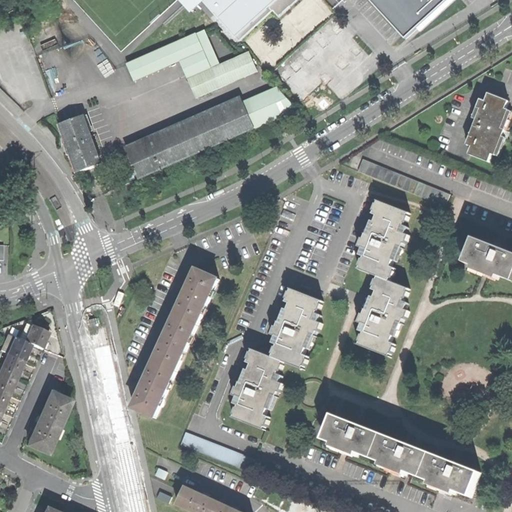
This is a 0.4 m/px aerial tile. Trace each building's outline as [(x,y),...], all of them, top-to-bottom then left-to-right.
[(180,0),(180,1),(190,12),(204,0),(241,41),(274,11),(279,17),(297,0),(180,0)] [(370,0),(404,37),(445,0),(370,0)] [(206,30),(127,64),(134,82),(181,61),(197,99),(258,72),(250,52),(221,65),(206,30)] [(471,154),(490,162),(493,154),(496,156),(501,144),(506,130),(503,129),(511,110),(508,109),(511,101),(490,93),(487,101),(485,100),(475,126),(479,128),(472,146),(474,147),(471,154)] [(129,153),(140,177),(256,127),(245,102),(129,153)] [(71,149),(80,172),(102,164),(84,115),(61,124),(71,149)] [(364,159),(359,171),(445,206),(450,193),(364,159)] [(117,181),(120,187),(131,182),(128,177),(117,181)] [(409,212),(380,201),(378,204),(376,204),(374,210),(376,211),(375,214),(379,216),(377,221),(371,235),(367,234),(365,239),(363,238),(360,246),(363,248),(368,250),(366,257),(365,259),(363,259),(360,265),(362,266),(361,269),(379,276),(391,281),(392,277),(394,278),(396,272),(395,271),(396,268),(392,266),(394,260),(400,246),(403,248),(405,243),(407,244),(411,235),(407,234),(402,232),(405,225),(406,222),(408,223),(410,217),(408,216),(409,212)] [(370,226),(367,234),(371,235),(377,221),(372,220),(370,226)] [(500,275),(511,279),(511,253),(500,249),(501,246),(497,244),(493,242),(492,245),(474,239),(466,262),(475,265),(473,270),(498,279),(500,275)] [(398,262),(403,248),(400,246),(394,260),(398,262)] [(221,279),(199,269),(187,294),(177,315),(200,325),(221,279)] [(409,288),(391,281),(379,276),(378,280),(376,279),(374,285),(376,286),(375,289),(379,290),(376,297),(371,311),(367,309),(365,315),(363,314),(359,322),(363,324),(368,326),(366,332),(365,335),(363,335),(360,341),(363,342),(361,345),(391,357),(392,353),(394,353),(396,347),(394,347),(395,343),(392,342),(394,336),(399,323),(403,324),(405,319),(407,320),(410,311),(407,309),(402,307),(404,301),(406,298),(407,298),(410,292),(408,291),(409,288)] [(322,301),(292,289),(291,292),(289,291),(286,298),(288,298),(287,301),(291,303),(289,309),(283,323),(279,322),(277,327),(275,326),(272,334),(275,336),(281,338),(278,345),(277,348),(275,347),(271,356),(284,361),(303,368),(304,366),(306,367),(309,360),(307,360),(308,356),(305,354),(307,349),(312,334),(316,336),(318,331),(320,332),(323,323),(320,322),(314,320),(317,313),(318,310),(320,311),(323,305),(320,304),(322,301)] [(369,303),(367,309),(371,311),(376,297),(372,296),(369,303)] [(282,315),(279,322),(283,323),(289,309),(284,308),(282,315)] [(323,315),(317,313),(314,320),(320,322),(323,315)] [(178,372),(200,325),(177,315),(167,337),(156,362),(178,372)] [(398,337),(403,324),(399,323),(394,336),(398,337)] [(32,326),(29,332),(25,342),(31,345),(41,350),(45,341),(49,333),(32,326)] [(20,337),(15,335),(14,338),(25,342),(29,332),(24,329),(20,337)] [(2,349),(8,352),(14,338),(15,335),(9,333),(2,349)] [(312,334),(307,349),(310,350),(316,336),(312,334)] [(273,343),(278,345),(281,338),(275,336),(273,343)] [(8,352),(7,354),(24,362),(28,352),(31,345),(25,342),(14,338),(8,352)] [(283,364),(284,361),(271,356),(254,349),(252,353),(251,353),(248,359),(250,360),(249,363),(252,365),(250,370),(245,384),(241,383),(239,388),(237,387),(235,391),(234,395),(237,396),(242,398),(239,405),(238,409),(236,408),(234,414),(236,415),(235,418),(264,429),(266,426),(268,426),(270,421),(268,420),(270,416),(266,415),(269,409),(273,396),(277,397),(279,392),(281,393),(284,384),(281,383),(276,381),(278,374),(280,371),(282,372),(284,365),(283,364)] [(0,369),(0,370),(17,378),(21,369),(24,362),(7,354),(2,364),(0,369)] [(157,418),(178,372),(156,362),(146,384),(135,408),(157,418)] [(247,369),(241,383),(245,384),(250,370),(247,369)] [(17,378),(0,370),(0,389),(10,394),(14,385),(17,378)] [(0,389),(0,409),(2,411),(6,402),(10,394),(0,389)] [(26,445),(46,454),(69,402),(49,393),(37,422),(26,445)] [(272,410),(277,397),(273,396),(269,409),(272,410)] [(359,453),(373,459),(382,435),(333,416),(324,440),(333,444),(332,448),(344,452),(357,457),(359,453)] [(187,432),(182,444),(250,471),(252,466),(255,458),(187,432)] [(407,472),(422,478),(432,454),(382,435),(373,459),(382,462),(381,466),(394,471),(406,476),(407,472)] [(481,472),(432,454),(422,478),(431,481),(430,485),(441,489),(455,495),(457,491),(471,497),(481,472)] [(187,488),(180,505),(194,511),(217,511),(221,503),(202,495),(187,488)] [(159,499),(169,503),(172,497),(162,493),(159,499)] [(240,511),(236,510),(221,503),(217,511),(240,511)]
